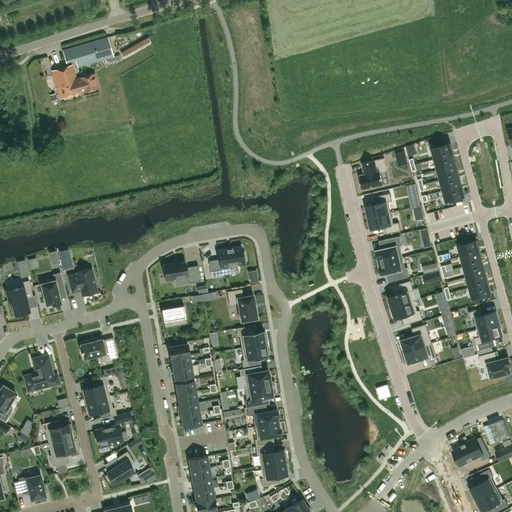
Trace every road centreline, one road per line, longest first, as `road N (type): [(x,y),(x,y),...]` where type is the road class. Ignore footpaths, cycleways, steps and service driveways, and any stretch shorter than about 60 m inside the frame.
road 1 (residential): [(136,269),(187,238),(242,229),(261,237),(267,274),(286,312),(280,343),(299,451),(332,511)]
road 2 (residential): [(341,165),(367,284),(408,411),(428,444)]
road 3 (residential): [(37,511),(94,490),(56,327)]
road 4 (residential): [(142,306),(177,511)]
road 5 (residential): [(480,215),(463,143),(488,128),(499,138),(511,208)]
road 6 (residential): [(0,56),(176,0)]
road 7 (residential): [(511,333),(480,215)]
